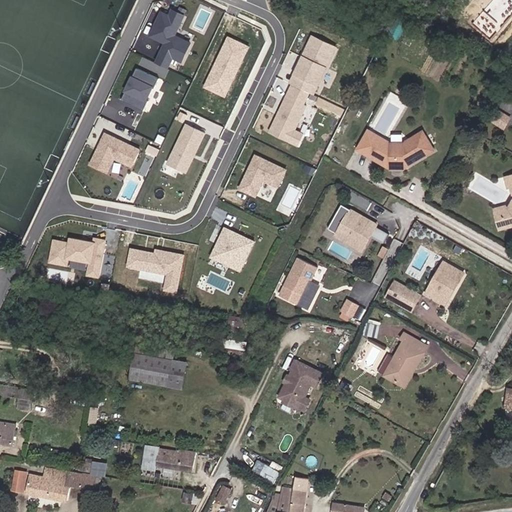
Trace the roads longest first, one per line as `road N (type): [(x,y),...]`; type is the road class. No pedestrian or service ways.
road 1 (residential): [(50,205),(167,227),(187,226),(202,213),(279,51),(270,15),(231,0)]
road 2 (residential): [(50,205),(144,0)]
road 3 (unclassified): [(511,327),(405,511)]
road 4 (unknown): [(401,194),(511,265)]
road 5 (unknown): [(200,511),(256,402)]
